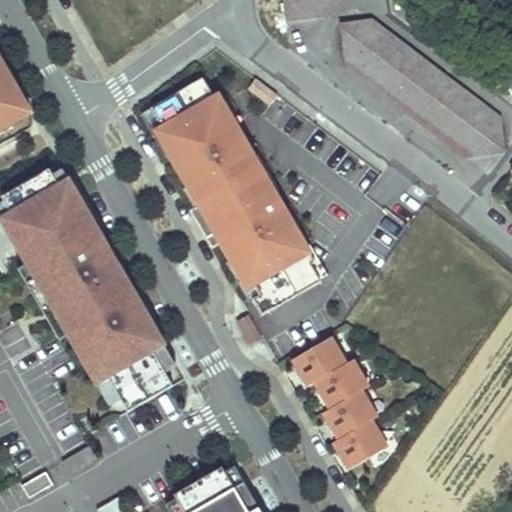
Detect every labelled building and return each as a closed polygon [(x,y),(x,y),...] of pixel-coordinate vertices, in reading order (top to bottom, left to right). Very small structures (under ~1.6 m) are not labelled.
[(299,0),(286,0),(288,21),(302,20),(299,0)] [(314,19),(311,0),(299,0),(302,20),(314,19)] [(324,0),(311,0),(314,19),(327,17),(325,2),(324,0)] [(356,34),(375,32),(373,18),(341,23),(343,36),(356,34)] [(387,30),(375,32),(356,34),(358,47),(371,45),(390,43),(387,30)] [(356,34),(343,36),(348,68),(360,66),(358,47),(356,34)] [(373,58),(385,57),(404,54),(402,41),(390,43),(371,45),(373,58)] [(373,58),(371,45),(358,47),(360,66),(362,78),(375,76),(373,58)] [(387,70),(400,68),(418,66),(416,53),(404,54),(385,57),(387,70)] [(385,57),(373,58),(375,76),(377,90),(389,89),(387,70),(385,57)] [(0,122),(7,119),(10,124),(29,113),(0,62),(0,122)] [(402,81),(414,80),(433,78),(431,65),(418,66),(400,68),(402,81)] [(400,68),(387,70),(389,89),(391,102),(404,100),(402,81),(400,68)] [(416,91),(428,90),(448,88),(446,77),(433,78),(414,80),(416,91)] [(230,126),(202,78),(150,108),(175,152),(168,156),(186,187),(193,183),(204,201),(189,210),(211,248),(219,244),(229,260),(236,256),(268,311),(320,281),(289,229),(294,226),(273,192),(269,194),(259,176),(263,174),(234,124),(230,126)] [(277,94),(256,78),(249,87),(270,104),(277,94)] [(414,80),(402,81),(404,100),(406,113),(418,111),(416,91),(414,80)] [(430,103),(444,101),(463,99),(461,86),(448,88),(428,90),(430,103)] [(428,90),(416,91),(418,111),(420,123),(432,122),(430,103),(428,90)] [(446,115),(459,113),(476,111),(475,97),(463,99),(444,101),(446,115)] [(444,101),(430,103),(432,122),(434,135),(448,134),(446,115),(444,101)] [(473,125),(487,124),(491,123),(489,109),(476,111),(459,113),(461,127),(473,125)] [(459,113),(446,115),(448,134),(450,147),(463,145),(461,127),(459,113)] [(7,119),(0,122),(0,129),(10,124),(7,119)] [(491,123),(487,124),(490,154),(505,152),(501,122),(496,122),(491,123)] [(487,124),(473,125),(476,156),(490,154),(487,124)] [(473,125),(461,127),(463,145),(465,157),(476,156),(473,125)] [(71,185),(58,163),(49,169),(62,190),(71,185)] [(4,223),(89,371),(100,364),(127,412),(173,386),(145,338),(156,331),(134,295),(125,300),(95,248),(104,243),(71,185),(62,190),(49,169),(1,197),(13,218),(4,223)] [(13,218),(1,197),(0,197),(0,216),(4,223),(13,218)] [(122,274),(104,243),(95,248),(125,300),(134,295),(122,274)] [(249,316),(237,323),(251,347),(263,340),(249,316)] [(183,379),(156,331),(145,338),(173,386),(183,379)] [(330,337),(292,360),(308,386),(314,382),(330,409),(323,413),(338,439),(333,442),(348,468),(386,446),(371,420),(376,417),(361,390),(368,386),(352,360),(346,364),(330,337)] [(127,412),(100,364),(89,371),(117,418),(127,412)] [(97,459),(90,445),(61,461),(70,475),(97,459)] [(243,483),(231,461),(222,467),(234,488),(243,483)] [(260,511),(243,483),(234,488),(222,467),(173,495),(183,511),(260,511)] [(29,498),(53,484),(46,471),(22,485),(29,498)] [(183,511),(173,495),(164,500),(171,511),(183,511)] [(127,511),(128,511),(119,496),(97,509),(98,511),(127,511)]
